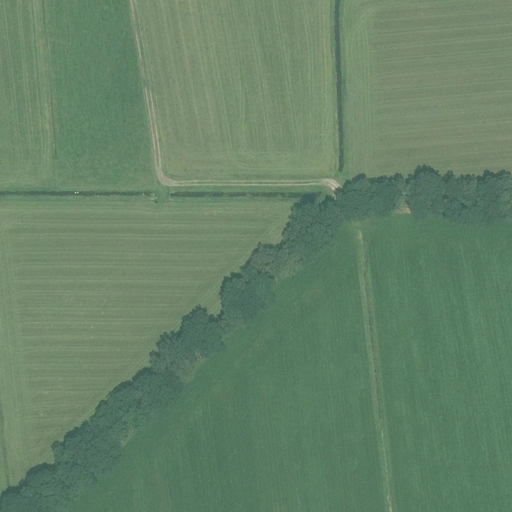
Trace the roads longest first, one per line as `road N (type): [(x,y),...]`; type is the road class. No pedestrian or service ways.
road 1 (track): [(36,511),(338,207),(511,204)]
road 2 (track): [(345,204),(323,180),(163,180),(131,0)]
